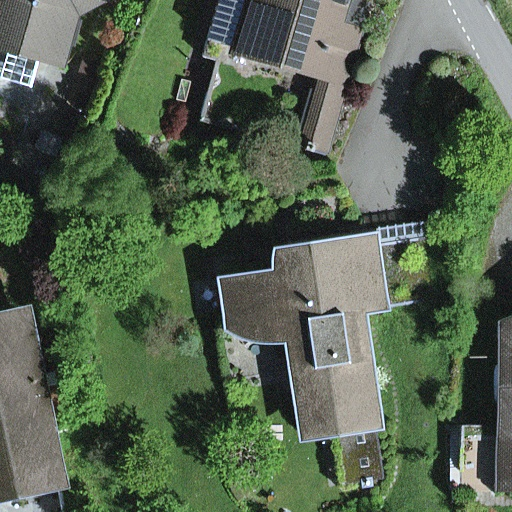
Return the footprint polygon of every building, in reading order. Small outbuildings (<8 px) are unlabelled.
[(0,0),(0,79),(28,88),(37,56),(62,63),(76,14),(97,2),(96,0),(0,0)] [(343,0),(218,0),(202,58),(263,75),(268,59),(310,70),(347,81),(360,34),(336,27),(343,0)] [(343,0),(336,27),(360,34),(369,0),(343,0)] [(289,145),(295,147),(326,156),(347,81),(310,70),(289,145)] [(443,94),(450,131),(473,126),(465,90),(443,94)] [(375,247),(434,238),(431,222),(288,243),(290,259),(375,247)] [(385,309),(376,248),(375,247),(290,259),(277,261),(279,276),(224,284),(230,329),(262,339),(287,339),(293,375),(305,373),(312,420),(329,418),(331,426),(333,426),(374,419),(357,313),(385,309)] [(0,494),(60,481),(23,316),(0,321),(0,494)] [(511,322),(502,322),(497,325),(498,428),(498,441),(460,441),(460,493),(511,493),(511,322)] [(329,418),(312,420),(305,373),(293,375),(302,431),(331,426),(329,418)] [(343,486),(383,480),(374,419),(333,426),(343,486)] [(460,428),(460,441),(498,441),(498,428),(460,428)]
